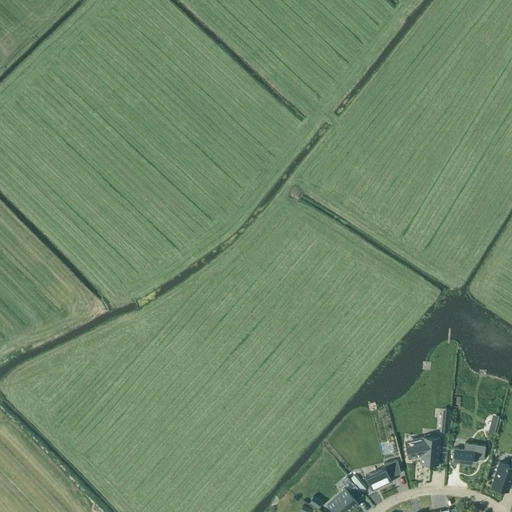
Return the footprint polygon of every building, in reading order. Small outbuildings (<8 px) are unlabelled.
[(448,430),(449,418),(441,418),(440,430),(448,430)] [(438,463),(440,438),(429,437),(429,441),(423,441),(416,443),(416,444),(407,447),(409,457),(421,455),(421,462),(438,463)] [(483,455),(463,453),(462,460),(452,459),(451,473),(471,475),(471,468),(481,469),(483,455)] [(511,457),(511,458),(509,465),(499,461),(491,485),(508,491),(511,482),(511,483),(511,482),(511,457)] [(401,472),(397,459),(384,463),(384,466),(365,475),(372,490),(392,481),(390,475),(401,472)] [(355,482),(362,491),(365,488),(358,479),(355,482)] [(346,488),(327,504),(333,511),(345,511),(357,502),(355,500),(358,498),(350,489),(348,491),(346,488)] [(314,495),(309,502),(318,508),(323,501),(314,495)]
